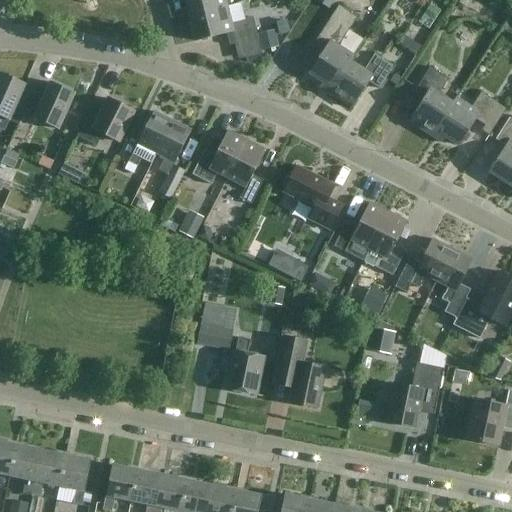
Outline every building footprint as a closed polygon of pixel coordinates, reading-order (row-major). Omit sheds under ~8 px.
[(186,0),(190,14),(228,5),(226,0),(186,0)] [(232,22),(228,5),(190,14),(197,40),(227,33),(230,44),(255,38),(250,17),(232,22)] [(322,87),(330,92),(351,60),(354,55),(339,46),(357,17),(340,6),(318,40),(328,47),(311,73),(325,82),(322,87)] [(277,48),(273,32),(257,35),(261,52),(277,48)] [(416,53),(421,46),(404,35),(399,42),(416,53)] [(351,60),(330,92),(353,107),(370,80),(380,86),(393,66),(375,54),(365,69),(351,60)] [(433,136),(455,103),(439,94),(449,79),(431,67),(417,88),(427,95),(410,121),(433,136)] [(0,116),(19,125),(24,114),(23,113),(32,95),(22,90),(25,84),(1,73),(0,74),(0,116)] [(23,113),(24,114),(58,129),(74,93),(50,82),(47,88),(37,84),(32,95),(23,113)] [(455,103),(433,136),(442,141),(445,136),(460,146),(478,119),(486,124),(482,130),(490,135),(507,108),(482,92),(472,108),(458,99),(455,103)] [(93,102),(76,136),(96,146),(102,134),(117,141),(133,110),(109,98),(104,108),(93,102)] [(156,153),(172,120),(154,111),(137,144),(156,153)] [(511,185),(511,118),(510,118),(496,139),(507,146),(490,171),(511,185)] [(172,120),(156,153),(166,158),(160,170),(169,174),(174,165),(175,163),(191,130),(172,120)] [(217,172),(227,178),(247,140),(228,130),(215,155),(204,149),(192,174),(211,184),(217,172)] [(247,140),(227,178),(246,187),(240,198),(251,204),(264,179),(253,174),(265,149),(247,140)] [(124,169),(133,173),(141,158),(132,153),(124,169)] [(0,163),(13,169),(17,161),(4,155),(0,163)] [(169,174),(159,193),(171,199),(185,171),(174,165),(170,175),(169,174)] [(331,229),(343,204),(329,197),(335,184),(297,165),(284,192),(313,207),(308,218),(331,229)] [(371,250),(390,212),(370,202),(357,226),(347,221),(334,246),(345,251),(365,261),(371,250)] [(393,275),(406,251),(395,245),(407,221),(390,212),(371,250),(365,261),(393,275)] [(212,236),(209,228),(202,225),(196,236),(209,242),(212,236)] [(437,281),(453,248),(433,238),(420,263),(410,258),(395,286),(407,292),(412,283),(419,287),(425,275),(437,281)] [(456,317),(471,289),(460,284),(473,258),(453,248),(437,281),(448,286),(442,299),(449,303),(445,311),(456,317)] [(471,289),(456,317),(457,318),(453,324),(480,338),(491,318),(506,326),(511,314),(511,277),(498,270),(481,305),(467,297),(471,289)] [(225,300),(227,287),(210,283),(208,297),(225,300)] [(371,298),(366,308),(377,314),(382,303),(371,298)] [(197,344),(229,351),(234,329),(224,327),(228,308),(205,303),(197,344)] [(391,355),(395,332),(372,328),(367,350),(391,355)] [(274,371),(295,375),(290,402),(318,407),(326,367),(303,362),(307,339),(282,334),(274,371)] [(239,337),(228,389),(255,395),(263,356),(248,353),(251,339),(239,337)] [(500,357),(489,378),(500,381),(510,362),(500,357)] [(388,422),(415,427),(421,400),(437,403),(444,368),(417,362),(412,386),(396,383),(388,422)] [(466,438),(499,445),(505,417),(511,418),(511,390),(509,390),(506,405),(475,398),(466,438)] [(0,474),(9,477),(16,445),(0,441),(0,474)] [(32,496),(41,450),(16,445),(9,477),(26,480),(23,494),(32,496)] [(60,487),(66,455),(41,450),(32,496),(40,497),(43,483),(60,487)] [(92,460),(66,455),(60,487),(76,490),(74,504),(82,506),(92,460)] [(131,501),(138,470),(112,464),(103,510),(112,511),(115,498),(131,501)] [(154,511),(162,475),(138,470),(131,501),(148,505),(145,511),(154,511)] [(180,511),(181,511),(187,480),(162,475),(154,511),(180,511)] [(206,511),(212,485),(187,480),(181,511),(183,511),(206,511)] [(232,511),(237,490),(212,485),(206,511),(232,511)] [(258,511),(262,495),(237,490),(232,511),(258,511)] [(307,511),(310,499),(284,493),(280,511),(307,511)] [(36,511),(40,498),(31,496),(28,511),(36,511)] [(333,511),(335,504),(310,499),(307,511),(333,511)] [(26,511),(28,503),(12,500),(9,511),(26,511)]
